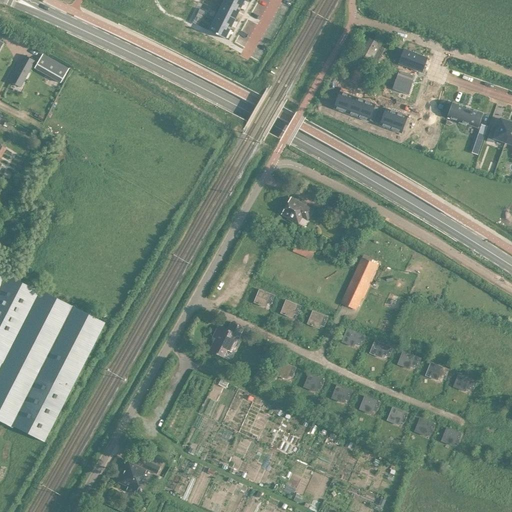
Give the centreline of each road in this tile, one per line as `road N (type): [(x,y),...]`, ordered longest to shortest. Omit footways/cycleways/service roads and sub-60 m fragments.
road 1 (tertiary): [(511,267),(301,139),(29,6)]
road 2 (unclassified): [(194,296),(268,167),(283,162),(511,288)]
road 3 (residential): [(461,420),(194,296)]
road 4 (unclassified): [(73,511),(194,296)]
